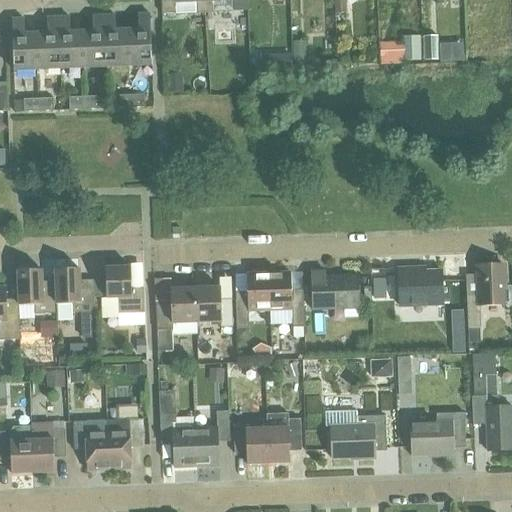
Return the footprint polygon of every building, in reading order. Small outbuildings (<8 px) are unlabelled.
[(204,15),(203,0),(159,0),(160,15),(196,14),(196,15),(204,15)] [(203,0),(204,15),(212,15),(212,13),(247,12),(246,0),(203,0)] [(335,0),(336,12),(346,12),(345,0),(335,0)] [(138,31),(126,31),(128,68),(152,67),(150,16),(137,16),(138,31)] [(105,69),(103,17),(90,18),(91,32),(81,33),(83,70),(105,69)] [(114,17),(103,17),(105,69),(128,68),(126,31),(114,32),(114,17)] [(60,70),(58,18),(45,19),(46,34),(36,34),(37,71),(60,70)] [(83,70),(81,33),(69,33),(68,18),(58,18),(60,70),(83,70)] [(37,71),(36,34),(24,34),(24,20),(12,20),(13,72),(37,71)] [(420,37),(403,38),(404,44),(404,62),(421,61),(420,37)] [(424,37),(425,61),(439,61),(438,37),(424,37)] [(404,44),(381,45),(382,65),(404,64),(404,62),(404,44)] [(306,54),(294,54),(295,65),(307,64),(306,54)] [(292,56),(280,56),(280,71),(293,70),(292,56)] [(183,73),(168,74),(168,94),(184,93),(183,73)] [(130,96),(131,109),(146,108),(145,95),(130,96)] [(131,109),(130,96),(116,96),(116,109),(131,109)] [(86,110),(85,97),(70,98),(71,111),(86,110)] [(100,97),(85,97),(86,110),(100,110),(100,97)] [(40,112),(39,99),(25,100),(25,113),(40,112)] [(39,99),(40,112),(55,112),(54,99),(39,99)] [(479,297),(467,297),(468,329),(469,344),(482,343),(481,329),(480,307),(505,306),(508,309),(511,305),(511,284),(505,284),(504,266),(478,267),(479,297)] [(119,327),(145,326),(144,290),(132,290),(131,268),(105,269),(107,301),(118,300),(119,316),(119,327)] [(415,269),(398,269),(399,307),(443,305),(442,272),(416,273),(415,269)] [(80,270),(56,271),(56,284),(57,306),(57,315),(58,321),(73,321),(73,315),(95,314),(94,297),(94,282),(94,281),(93,280),(81,281),(80,270)] [(57,306),(56,284),(42,284),(42,271),(18,272),(19,300),(19,308),(34,307),(35,316),(57,315),(57,306)] [(312,310),(360,309),(359,277),(326,278),(326,272),(311,272),(312,310)] [(291,274),(269,275),(271,313),(271,326),(292,325),(293,327),(304,327),(303,291),(291,291),(291,274)] [(248,293),(235,294),(237,330),(238,340),(245,340),(250,335),(249,330),(249,314),(271,313),(269,275),(247,276),(248,293)] [(385,278),(374,279),(375,299),(386,299),(385,278)] [(101,281),(94,281),(94,282),(94,297),(102,297),(101,281)] [(19,308),(19,300),(7,301),(6,288),(0,288),(0,342),(21,342),(19,308)] [(219,288),(195,289),(197,323),(197,335),(221,334),(221,328),(232,328),(231,300),(219,300),(219,288)] [(171,302),(156,303),(157,331),(173,330),(173,336),(197,335),(197,323),(195,289),(170,290),(171,302)] [(93,336),(93,321),(82,322),(83,336),(93,336)] [(304,328),(293,328),(294,338),(304,338),(304,328)] [(464,338),(452,338),(453,352),(465,352),(464,338)] [(137,340),(138,353),(146,353),(146,340),(137,340)] [(30,362),(28,342),(12,344),(14,364),(30,362)] [(79,354),(79,342),(61,343),(61,354),(79,354)] [(52,345),(40,345),(40,364),(52,364),(52,345)] [(475,397),(472,397),(473,425),(486,425),(488,452),(511,450),(511,406),(499,407),(499,396),(498,396),(496,353),(473,354),(475,397)] [(411,358),(398,358),(399,377),(411,376),(411,358)] [(390,359),(369,360),(370,377),(390,376),(390,359)] [(295,363),(284,367),(286,372),(288,372),(291,379),(300,376),(295,363)] [(146,365),(127,366),(128,374),(146,373),(146,365)] [(223,369),(210,368),(210,383),(222,383),(223,369)] [(71,382),(84,382),(83,371),(71,371),(71,382)] [(64,372),(48,373),(49,388),(64,388),(64,372)] [(176,392),(160,393),(160,415),(161,424),(173,423),(177,423),(177,419),(176,392)] [(107,419),(128,419),(128,407),(107,407),(107,419)] [(437,411),(409,412),(410,424),(411,457),(438,456),(438,458),(454,457),(454,449),(466,449),(465,413),(437,415),(437,411)] [(229,412),(217,412),(217,422),(218,422),(218,429),(230,429),(230,422),(229,412)] [(326,427),(331,427),(332,460),(359,459),(359,461),(375,460),(375,452),(387,452),(386,416),(357,417),(357,412),(326,413),(326,427)] [(288,414),(267,415),(269,464),(290,463),(290,452),(302,452),(301,420),(289,420),(288,414)] [(108,421),(107,421),(110,471),(132,470),(131,448),(145,448),(144,420),(138,420),(117,421),(108,421)] [(76,423),(73,423),(74,451),(86,450),(87,471),(110,471),(107,421),(96,422),(76,423)] [(32,427),(33,474),(55,473),(54,459),(66,458),(65,430),(53,431),(53,425),(31,425),(32,427)] [(269,464),(268,429),(246,430),(246,426),(234,426),(235,454),(247,454),(247,465),(269,464)] [(33,474),(32,427),(10,427),(11,432),(0,432),(0,460),(11,460),(12,474),(33,474)] [(218,429),(195,430),(197,467),(219,466),(218,443),(218,429)] [(178,431),(173,431),(173,444),(174,468),(197,467),(195,430),(178,431)]
